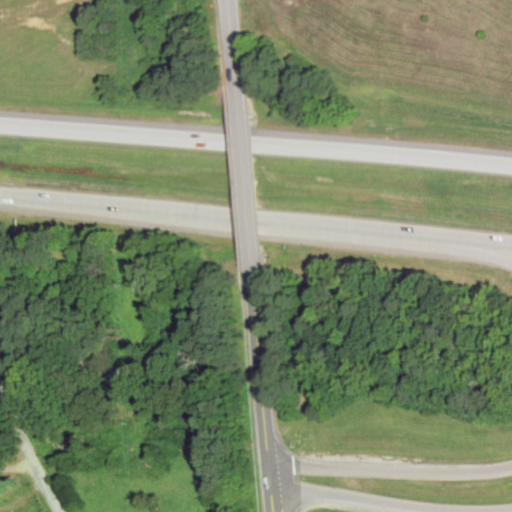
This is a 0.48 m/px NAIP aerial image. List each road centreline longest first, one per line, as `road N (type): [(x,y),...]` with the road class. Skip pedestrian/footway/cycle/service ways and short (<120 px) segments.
road 1 (motorway): [(432,237),(511,261),(506,467),(269,461)]
road 2 (motorway): [(0,197),(511,245)]
road 3 (motorway): [(511,163),(0,121)]
road 4 (tertiary): [(273,511),(252,267)]
road 5 (motorway): [(271,489),(511,508)]
road 6 (tertiary): [(252,267),(237,83)]
road 7 (residential): [(58,511),(0,377)]
